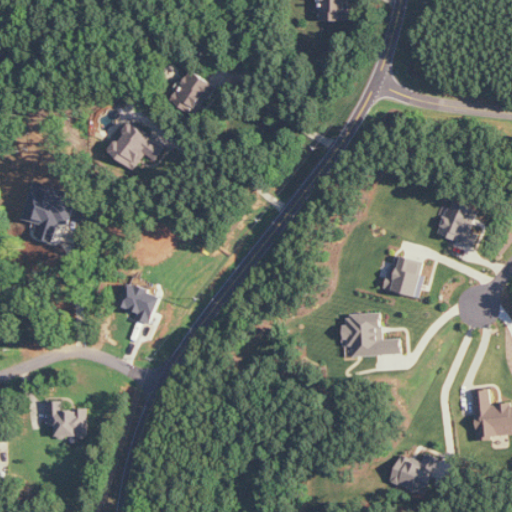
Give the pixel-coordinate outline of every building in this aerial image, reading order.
[(353,0),(323,0),(324,21),(352,20),(351,0),(353,0)] [(183,80),(172,95),(195,113),(207,96),(213,100),(221,89),(196,70),(187,83),(183,80)] [(137,169),(149,153),(159,161),(168,148),(134,123),(113,152),(137,169)] [(71,191),(40,181),(28,219),(48,225),(46,231),(55,234),(59,221),(71,225),(78,202),(69,199),(71,191)] [(442,234),(477,248),(482,234),(474,231),(482,210),(455,200),(442,234)] [(428,262),(399,254),(390,289),(424,298),(429,276),(424,275),(428,262)] [(141,314),(139,318),(153,324),(165,297),(133,283),(124,306),(141,314)] [(349,357),(405,355),(405,339),(386,339),(385,314),(348,315),(349,357)] [(477,391),(482,438),(511,435),(511,403),(495,405),(493,389),(477,391)] [(91,410),(65,410),(65,401),(51,401),(52,426),(59,426),(59,438),(91,438),(91,410)] [(426,463),(406,455),(395,481),(430,495),(445,459),(430,453),(426,463)]
